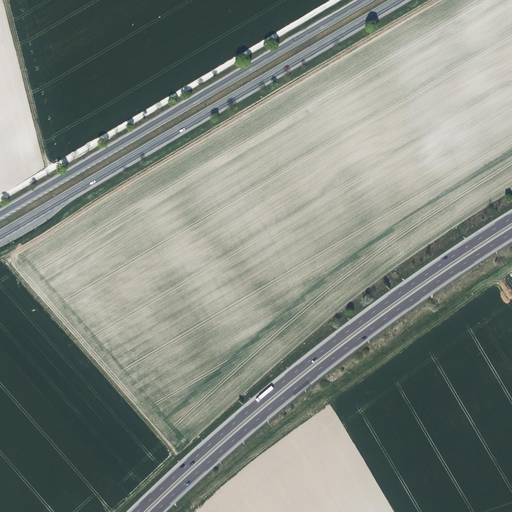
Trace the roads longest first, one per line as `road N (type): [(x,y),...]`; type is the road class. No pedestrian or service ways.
road 1 (motorway): [(511,217),(339,337),(137,511)]
road 2 (primary): [(0,235),(396,0)]
road 3 (motorway): [(155,511),(348,346),(511,232)]
road 4 (primary): [(365,0),(0,212)]
road 5 (track): [(0,200),(334,0)]
road 6 (track): [(4,0),(47,171)]
